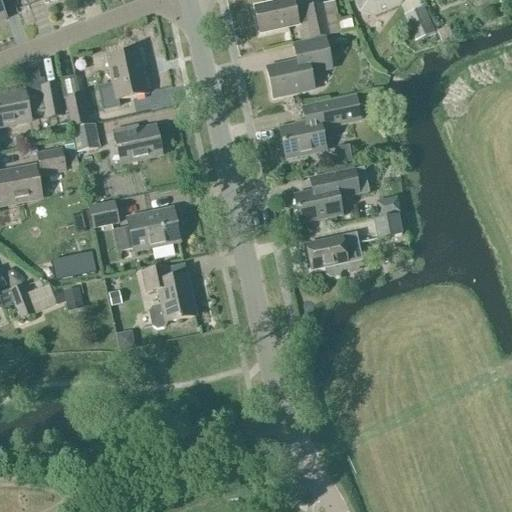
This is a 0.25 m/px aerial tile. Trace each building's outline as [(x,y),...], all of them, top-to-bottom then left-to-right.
[(328,36),(321,5),(303,9),(303,11),(295,12),(292,0),(253,9),(259,34),(306,24),(310,40),(328,36)] [(354,0),(375,16),(398,6),(398,0),(354,0)] [(434,34),(423,8),(403,17),(414,43),(434,34)] [(267,70),(273,99),(313,91),(309,74),(330,70),(324,40),(293,47),(297,63),(267,70)] [(99,94),(102,107),(110,110),(127,106),(126,100),(147,95),(137,52),(106,59),(112,86),(103,88),(99,94)] [(65,79),(70,96),(81,93),(76,76),(65,79)] [(24,92),(24,91),(0,95),(0,129),(30,123),(29,116),(45,112),(47,120),(61,118),(55,86),(24,92)] [(70,130),(72,130),(88,126),(82,97),(64,101),(70,130)] [(286,160),(325,152),(320,129),(332,126),(331,123),(358,117),(355,99),(303,110),(306,125),(280,131),(286,160)] [(88,126),(72,130),(75,144),(77,154),(98,150),(96,140),(92,125),(88,126)] [(114,133),(121,166),(161,158),(154,128),(128,134),(127,130),(114,133)] [(71,139),(62,141),(65,154),(74,152),(71,139)] [(41,177),(65,173),(61,151),(37,156),(40,170),(35,171),(35,169),(0,175),(0,206),(40,199),(36,178),(41,177)] [(324,190),(294,197),(300,226),(342,217),(338,201),(358,197),(368,195),(362,169),(353,171),(322,178),(324,190)] [(92,231),(119,226),(115,203),(88,209),(92,231)] [(134,253),(179,243),(172,211),(127,221),(129,229),(112,233),(117,254),(133,250),(134,253)] [(374,241),(398,236),(394,216),(370,221),(374,241)] [(361,260),(358,245),(356,236),(341,240),(342,240),(305,247),(310,271),(324,268),(326,276),(330,279),(338,278),(341,273),(340,265),(361,260)] [(92,256),(51,264),(55,284),(96,275),(92,256)] [(166,324),(195,318),(186,277),(169,281),(167,269),(142,274),(146,294),(158,291),(162,307),(148,310),(145,315),(148,328),(152,331),(163,329),(166,324)] [(0,295),(0,310),(14,305),(20,321),(34,316),(22,287),(10,292),(0,295)] [(63,292),(66,314),(83,311),(79,289),(63,292)]
